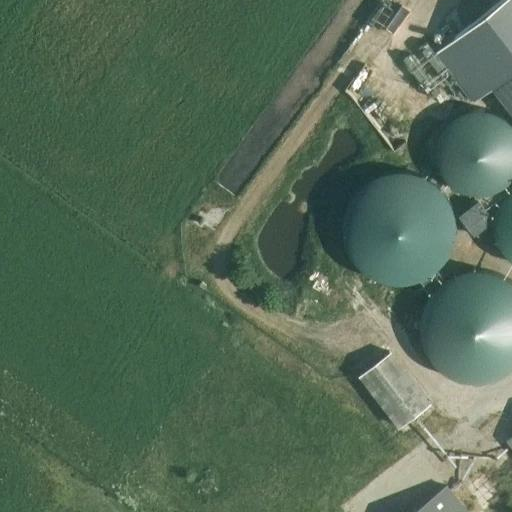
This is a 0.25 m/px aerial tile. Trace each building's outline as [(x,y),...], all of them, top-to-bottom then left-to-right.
[(511,0),(506,0),(455,41),(494,90),(511,113),(511,0)] [(411,83),(402,88),(408,100),(394,108),(396,111),(442,85),(427,59),(421,62),(413,49),(397,58),(411,83)] [(435,145),(435,149),(435,153),(435,156),(436,160),(437,164),(439,167),(440,170),(442,174),(445,177),(447,179),(450,182),(453,184),(456,186),(459,188),(463,189),(466,190),(470,191),(474,192),(478,192),(481,192),(485,191),(489,190),(492,189),(496,188),(499,186),(502,184),(505,182),(508,179),(510,177),(511,174),(511,123),(510,121),(508,119),(505,116),(502,114),(499,112),(496,110),(492,109),(489,108),(485,107),(481,106),(478,106),(474,106),(470,107),(466,108),(463,109),(459,110),(456,112),(453,114),(450,116),(447,119),(445,121),(442,124),(440,128),(439,131),(437,134),(436,138),(435,142),(435,145)] [(343,221),(343,226),(343,231),(344,236),(345,241),(346,246),(348,250),(350,255),(353,259),(356,263),(359,266),(363,270),(367,273),(371,275),(375,277),(380,279),(385,281),(389,282),(394,282),(399,283),(404,282),(409,282),(414,281),(419,279),(423,277),(427,275),(432,273),(435,270),(439,266),(442,263),(445,259),(448,255),(450,250),(452,246),(454,241),(455,236),(455,231),(456,226),(455,221),(455,217),(454,212),(452,207),(450,203),(448,198),(445,194),(442,190),(439,186),(435,183),(432,180),(427,178),(423,175),(419,173),(414,172),(409,171),(404,170),(399,170),(394,170),(389,171),(385,172),(380,173),(375,175),(371,178),(367,180),(363,183),(359,186),(356,190),(353,194),(350,198),(348,203),(346,207),(345,212),(344,217),(343,221)] [(493,220),(493,223),(493,227),(493,231),(494,234),(495,238),(497,241),(499,245),(501,248),(503,251),(505,254),(508,256),(511,258),(511,259),(511,187),(511,188),(508,190),(505,193),(503,196),(501,199),(499,202),(497,205),(495,209),(494,212),(493,216),(493,220)] [(492,220),(476,200),(455,216),(472,237),(492,220)] [(261,236),(261,263),(294,264),(294,239),(302,239),(303,220),(285,220),(284,237),(261,236)] [(421,320),(420,325),(421,330),(421,335),(422,339),(424,344),(426,349),(428,353),(431,357),(434,361),(437,365),(440,368),(444,371),(449,374),(453,376),(457,378),(462,379),(467,380),(472,381),(477,381),(482,381),(487,380),(491,379),(496,378),(501,376),(505,374),(509,371),(511,368),(511,280),(509,279),(505,276),(501,274),(496,272),(491,270),(487,269),(482,269),(477,268),(472,269),(467,269),(462,270),(457,272),(453,274),(449,276),(444,279),(440,282),(437,285),(434,288),(431,292),(428,297),(426,301),(424,305),(422,310),(421,315),(421,320)] [(436,495),(414,511),(464,511),(446,488),(441,491),(436,495)]
